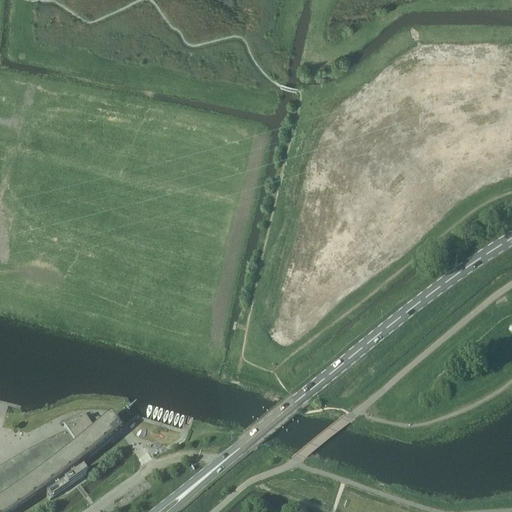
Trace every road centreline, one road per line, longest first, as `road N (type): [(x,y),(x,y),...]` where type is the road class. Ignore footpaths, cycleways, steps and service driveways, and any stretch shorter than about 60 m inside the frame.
road 1 (secondary): [(296,400),(511,239)]
road 2 (secondary): [(266,424),(154,511)]
road 3 (secondary): [(172,511),(266,424)]
